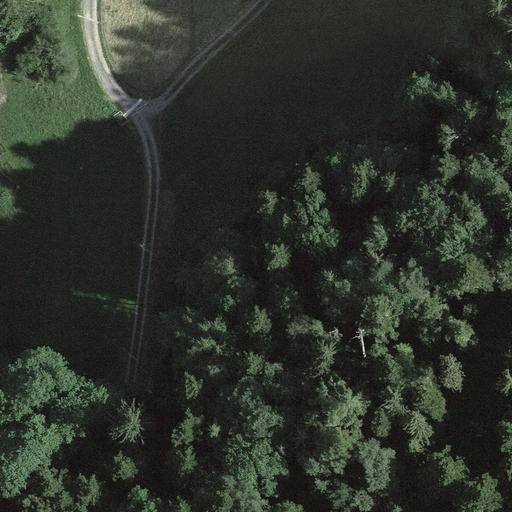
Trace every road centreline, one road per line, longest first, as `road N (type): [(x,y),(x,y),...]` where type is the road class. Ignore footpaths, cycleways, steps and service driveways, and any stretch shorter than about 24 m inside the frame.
road 1 (track): [(138,120),(190,117),(295,66),(323,0)]
road 2 (track): [(96,0),(107,74),(138,120)]
